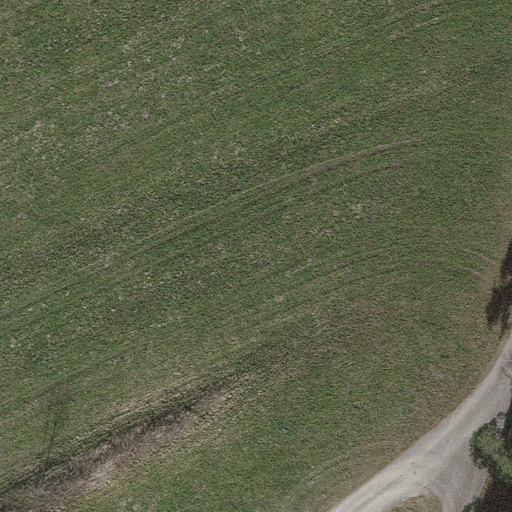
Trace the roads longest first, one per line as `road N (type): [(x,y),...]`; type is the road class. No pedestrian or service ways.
road 1 (track): [(483,425),(360,511)]
road 2 (track): [(511,375),(483,425),(460,511)]
